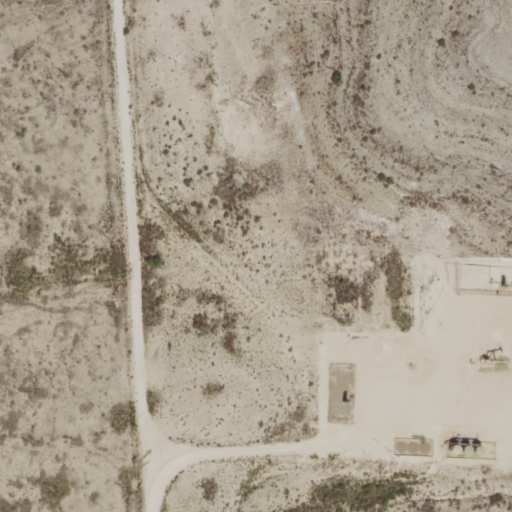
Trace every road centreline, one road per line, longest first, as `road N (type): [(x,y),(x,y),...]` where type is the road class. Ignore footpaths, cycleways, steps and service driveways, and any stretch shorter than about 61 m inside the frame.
road 1 (residential): [(140,456),(110,0)]
road 2 (residential): [(348,441),(140,456)]
